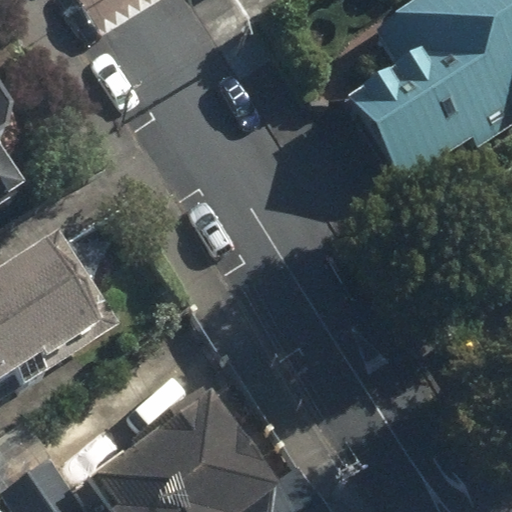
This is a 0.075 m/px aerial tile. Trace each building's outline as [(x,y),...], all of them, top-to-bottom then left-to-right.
[(336,117),(396,203),(500,131),(508,142),(511,138),(511,0),(436,0),(367,48),(389,81),(336,117)] [(0,226),(11,219),(0,201),(0,149),(5,146),(0,138),(0,226)] [(511,174),(459,209),(511,288),(511,174)] [(0,409),(112,334),(51,245),(0,280),(0,409)] [(301,511),(283,487),(271,496),(198,399),(124,454),(133,465),(82,503),(88,511),(301,511)] [(67,511),(38,470),(0,496),(0,511),(67,511)]
